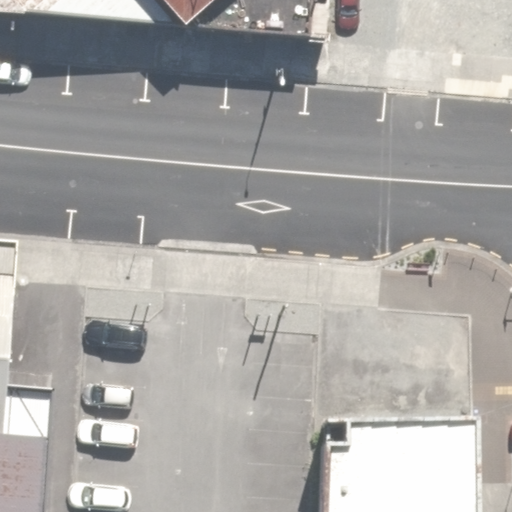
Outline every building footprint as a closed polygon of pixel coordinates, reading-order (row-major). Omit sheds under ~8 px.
[(0,0),(0,11),(141,22),(123,0),(0,0)] [(291,0),(146,0),(175,32),(290,36),(291,0)] [(425,0),(427,64),(496,63),(495,0),(425,0)] [(511,0),(495,0),(496,63),(511,62),(511,0)] [(0,278),(0,511),(39,511),(51,376),(1,368),(12,280),(0,278)] [(310,511),(455,511),(453,417),(309,420),(310,511)]
